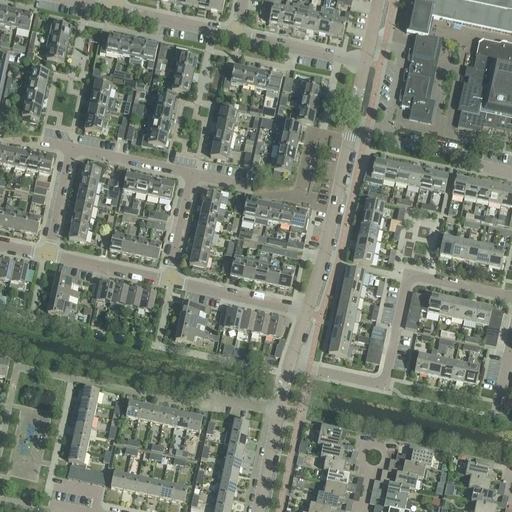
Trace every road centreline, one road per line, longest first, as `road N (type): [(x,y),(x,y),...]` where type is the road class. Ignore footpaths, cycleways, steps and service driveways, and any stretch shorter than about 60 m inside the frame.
road 1 (residential): [(384,384),(408,276),(511,295)]
road 2 (residential): [(306,312),(349,131)]
road 3 (residential): [(511,172),(349,131)]
road 4 (residential): [(306,312),(169,281)]
road 5 (residential): [(363,63),(234,34)]
road 6 (residential): [(193,174),(71,149)]
road 7 (residential): [(169,281),(48,256)]
road 8 (residential): [(234,34),(114,7)]
